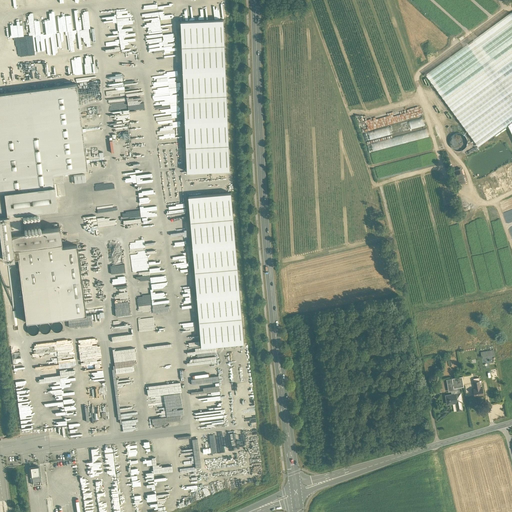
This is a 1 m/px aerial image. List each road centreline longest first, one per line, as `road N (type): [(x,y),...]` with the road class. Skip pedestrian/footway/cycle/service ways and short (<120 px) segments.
road 1 (primary): [(254,0),(263,207),(295,491)]
road 2 (secondary): [(511,422),(295,491)]
road 3 (track): [(373,183),(308,0)]
